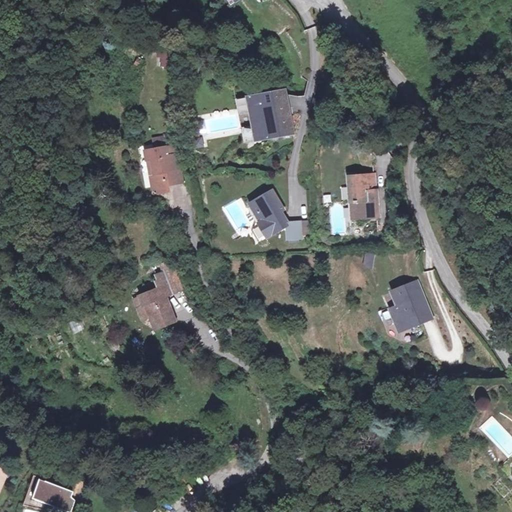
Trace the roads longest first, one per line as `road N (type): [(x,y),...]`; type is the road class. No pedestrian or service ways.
road 1 (residential): [(321,0),(340,12),(419,109),(414,180),(435,252),(511,363)]
road 2 (unclassified): [(180,511),(252,467),(269,450),(273,424),(265,394),(199,273),(188,222)]
